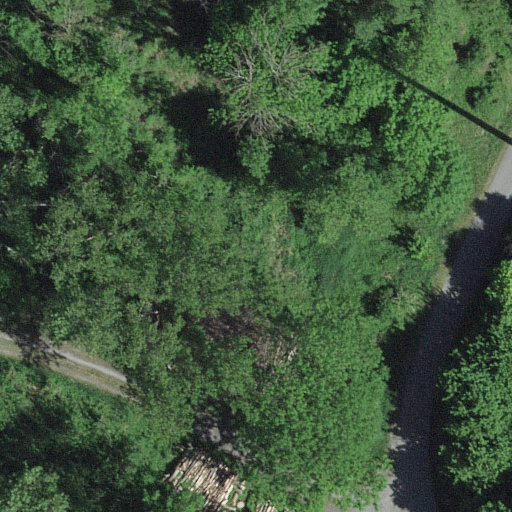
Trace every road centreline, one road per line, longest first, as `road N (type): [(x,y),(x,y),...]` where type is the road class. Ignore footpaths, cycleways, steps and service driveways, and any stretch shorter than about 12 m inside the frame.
road 1 (track): [(0,343),(136,385),(346,511)]
road 2 (track): [(422,511),(412,487),(409,415),(457,282),(511,167)]
